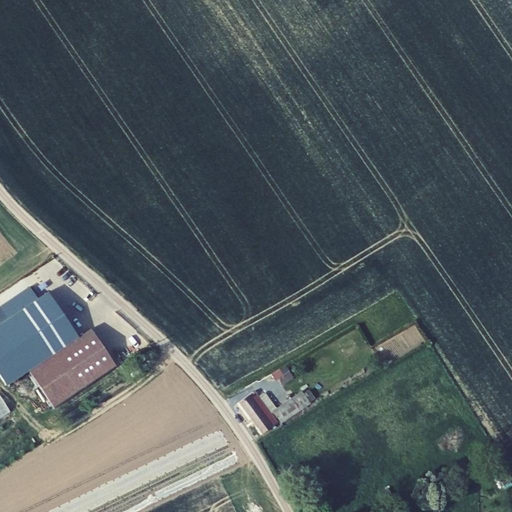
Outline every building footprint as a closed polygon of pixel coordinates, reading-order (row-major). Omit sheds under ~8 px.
[(0,379),(5,387),(29,372),(79,338),(49,294),(39,301),(31,288),(0,308),(0,311),(7,322),(0,326),(0,379)] [(117,367),(92,329),(79,338),(29,372),(54,409),(117,367)] [(280,370),(271,374),(275,380),(283,375),(280,370)] [(258,397),(254,391),(239,402),(262,434),(277,423),(274,419),(277,417),(281,424),(300,411),(299,410),(291,398),(276,408),(265,393),(263,394),(258,397)] [(299,410),(310,403),(302,391),(291,398),(299,410)] [(0,418),(10,412),(0,397),(0,418)]
